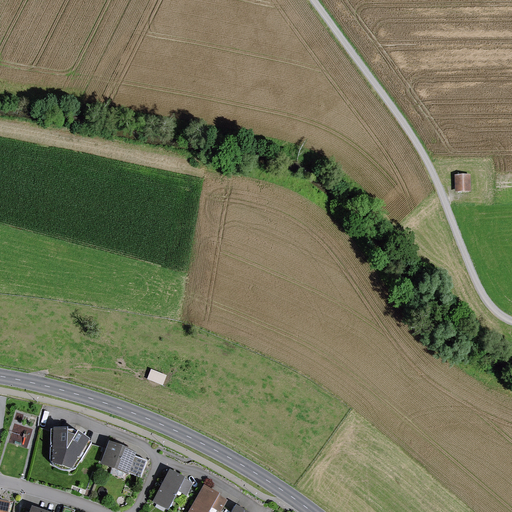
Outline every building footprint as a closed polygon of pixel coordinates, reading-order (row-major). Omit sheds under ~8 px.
[(472,174),(458,174),(458,193),(472,193),(472,174)] [(164,384),(168,374),(153,368),(149,378),(164,384)] [(69,431),(53,433),(52,465),(70,472),(91,446),(81,436),(69,431)] [(140,455),(112,444),(103,466),(140,481),(147,465),(137,462),(140,455)] [(173,471),(157,502),(175,511),(177,511),(193,481),(173,471)] [(212,487),(194,511),(219,511),(229,499),(212,487)] [(8,511),(11,501),(0,499),(0,511),(8,511)]
